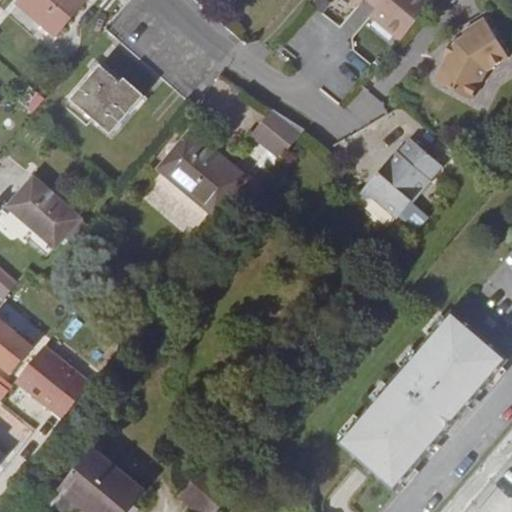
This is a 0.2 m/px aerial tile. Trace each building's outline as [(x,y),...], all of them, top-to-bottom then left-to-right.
[(20,0),(18,3),(56,36),(87,0),(20,0)] [(402,40),(434,2),(431,0),(383,0),(377,8),(371,15),(402,40)] [(456,43),(436,81),(473,100),(488,70),(510,56),(486,19),(464,33),(466,37),(456,43)] [(141,100),(101,65),(72,100),(111,134),(141,100)] [(270,114),(298,139),(303,133),(276,110),(274,109),(270,114)] [(282,158),(298,139),(270,114),(253,134),(282,158)] [(247,177),(191,129),(158,169),(214,216),(247,177)] [(443,165),(413,139),(402,152),(400,150),(381,172),(380,172),(365,189),(375,197),(399,217),(432,179),(443,165)] [(81,218),(35,177),(0,217),(22,237),(32,225),(56,246),(81,218)] [(363,199),(375,197),(365,189),(359,196),(363,199)] [(0,293),(5,299),(18,283),(0,266),(0,293)] [(453,309),(339,443),(396,492),(510,358),(453,309)] [(7,324),(0,332),(0,365),(11,375),(34,347),(7,324)] [(126,511),(145,490),(96,449),(62,489),(63,491),(49,508),(53,511),(77,511),(82,507),(88,511),(126,511)] [(205,465),(179,495),(198,511),(217,511),(235,491),(205,465)]
